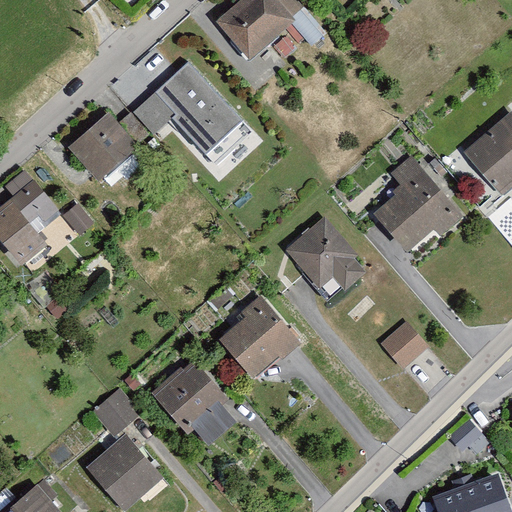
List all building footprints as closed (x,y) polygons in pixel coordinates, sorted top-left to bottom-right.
[(248,0),(218,27),(255,68),(297,31),(316,52),(327,42),(289,0),(248,0)] [(200,91),(175,115),(186,127),(200,115),(221,137),(214,143),(234,164),(259,141),(214,92),(207,98),(200,91)] [(167,123),(142,99),(128,113),(153,137),(167,123)] [(511,118),(466,159),(506,204),(511,198),(511,118)] [(111,120),(73,155),(106,192),(144,157),(111,120)] [(226,186),(181,133),(166,145),(211,198),(226,186)] [(403,195),(377,218),(412,258),(437,236),(444,245),(470,222),(415,159),(390,180),(403,195)] [(14,205),(0,216),(0,242),(31,278),(75,239),(23,179),(5,194),(14,205)] [(63,214),(81,234),(95,222),(77,202),(63,214)] [(326,222),(286,258),(321,297),(339,282),(350,294),(368,278),(357,265),(361,262),(326,222)] [(262,303),(217,342),(260,391),(305,352),(262,303)] [(58,305),(50,311),(59,323),(67,317),(58,305)] [(429,344),(403,318),(378,343),(404,369),(429,344)] [(194,363),(154,397),(191,442),(198,436),(213,454),(240,431),(226,415),(233,409),(194,363)] [(121,393),(93,419),(116,444),(144,418),(121,393)] [(90,476),(122,511),(137,511),(167,486),(128,442),(90,476)] [(511,511),(511,493),(504,472),(426,500),(430,511),(511,511)] [(59,511),(40,490),(23,506),(9,491),(0,499),(0,511),(59,511)]
